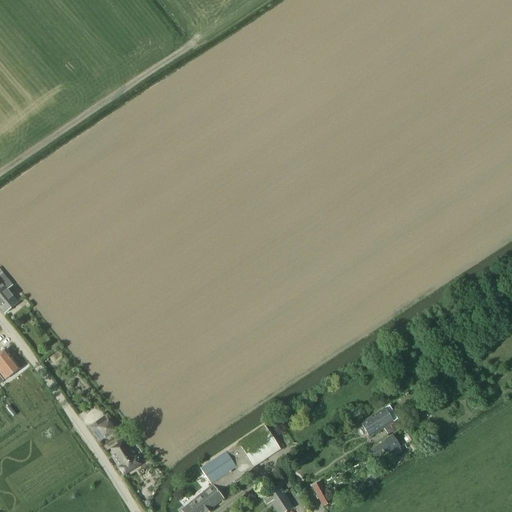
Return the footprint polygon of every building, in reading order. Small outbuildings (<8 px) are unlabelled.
[(0,308),(5,314),(18,304),(6,289),(12,284),(0,270),(0,308)] [(0,383),(5,379),(6,380),(20,368),(8,352),(0,357),(0,383)] [(370,437),(384,428),(388,436),(402,427),(404,426),(400,420),(399,421),(398,420),(394,423),(385,409),(362,424),(370,437)] [(89,428),(100,442),(118,429),(107,414),(89,428)] [(200,469),(213,486),(182,510),(183,511),(206,511),(223,499),(217,492),(229,484),(231,487),(243,479),(242,476),(254,468),(253,468),(281,450),(265,426),(238,444),(200,469)] [(392,453),(400,447),(393,437),(372,451),(379,461),(392,452),(392,453)] [(141,456),(137,459),(124,438),(116,443),(120,449),(110,455),(123,476),(141,464),(140,463),(143,461),(141,456)] [(332,502),(320,482),(312,487),(323,507),(332,502)] [(266,495),(266,496),(262,498),(267,506),(271,503),(276,511),(286,511),(294,508),(280,486),(266,495)]
